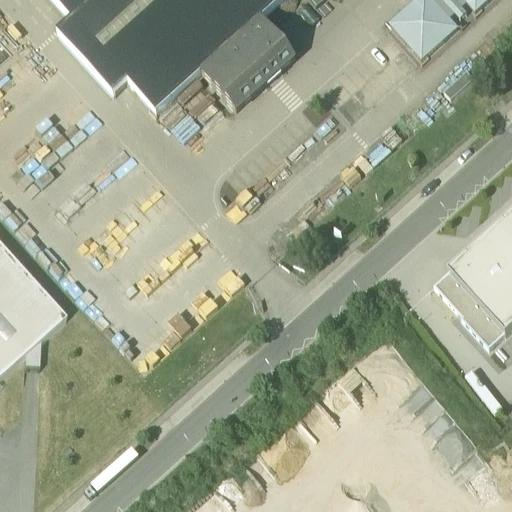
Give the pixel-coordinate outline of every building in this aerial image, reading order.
[(47,0),(72,27),(58,40),(114,102),(129,89),(157,119),(261,24),(288,0),(47,0)] [(492,0),(439,0),(433,6),(428,0),(421,0),(410,9),(411,10),(390,29),(421,64),(442,45),(457,32),(449,23),(467,7),(475,16),(492,0)] [(261,24),(202,78),(236,116),(295,62),(261,24)] [(467,76),(444,97),(450,104),(473,83),(467,76)] [(511,219),(433,291),(490,354),(511,334),(511,219)] [(0,253),(0,384),(25,362),(25,372),(39,373),(40,349),(65,326),(0,253)]
